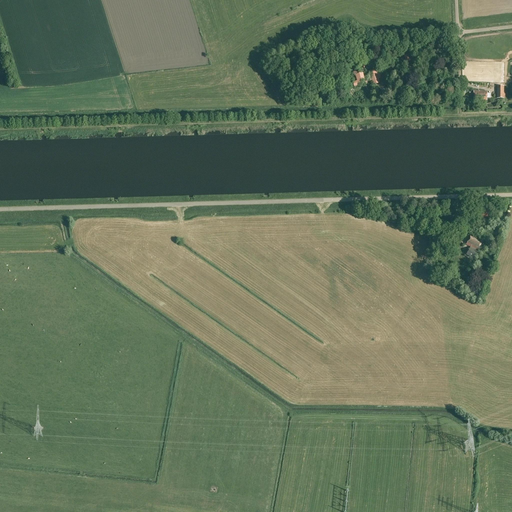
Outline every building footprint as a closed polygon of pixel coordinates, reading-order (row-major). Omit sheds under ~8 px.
[(371,80),(373,85),(380,83),(375,69),(369,71),(370,75),(371,80)] [(364,79),(363,73),(359,74),(359,71),(353,72),(354,75),(355,75),(357,81),(353,82),(354,87),(363,84),(361,80),(364,79)] [(473,100),(487,101),(487,92),(473,91),(473,100)] [(475,216),(486,220),(490,211),(478,206),(475,216)] [(418,223),(429,227),(431,223),(434,223),(435,216),(432,216),(431,219),(429,218),(429,222),(419,219),(418,223)] [(466,255),(473,259),(483,241),(471,234),(466,245),(470,247),(466,255)]
